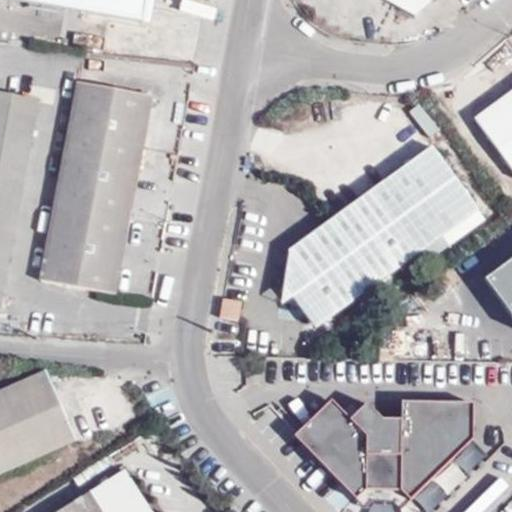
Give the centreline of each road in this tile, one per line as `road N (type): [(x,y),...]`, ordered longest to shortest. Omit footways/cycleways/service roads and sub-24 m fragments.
road 1 (unclassified): [(293,511),(214,424),(181,357),(238,45)]
road 2 (residential): [(238,45),(403,68),(466,42),(511,7)]
